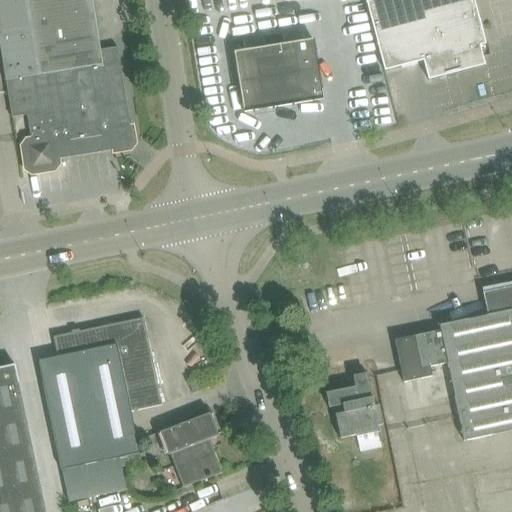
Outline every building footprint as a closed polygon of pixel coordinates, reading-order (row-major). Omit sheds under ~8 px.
[(100,51),(91,0),(0,0),(0,43),(12,118),(27,116),(31,142),(28,142),(24,149),(27,169),(33,173),(54,169),(57,164),(57,160),(129,149),(133,143),(117,48),(100,51)] [(365,0),(385,72),(423,61),(429,81),(485,66),(480,47),(485,45),(480,26),(473,0),(365,0)] [(242,41),(232,43),(234,54),(235,53),(244,113),(323,100),(323,99),(314,41),(244,52),(242,41)] [(511,282),(488,287),(494,318),(399,335),(408,383),(451,375),(463,439),(511,430),(511,282)] [(58,357),(38,362),(42,381),(61,471),(139,455),(140,454),(131,413),(162,406),(144,319),(89,330),(54,338),(58,357)] [(0,511),(45,511),(15,366),(0,369),(0,511)] [(358,436),(362,451),(390,445),(374,372),(359,375),(361,386),(333,392),(343,439),(358,436)] [(193,394),(201,391),(198,383),(190,386),(193,394)] [(167,452),(183,489),(222,474),(210,440),(219,437),(210,414),(160,433),(167,452)]
